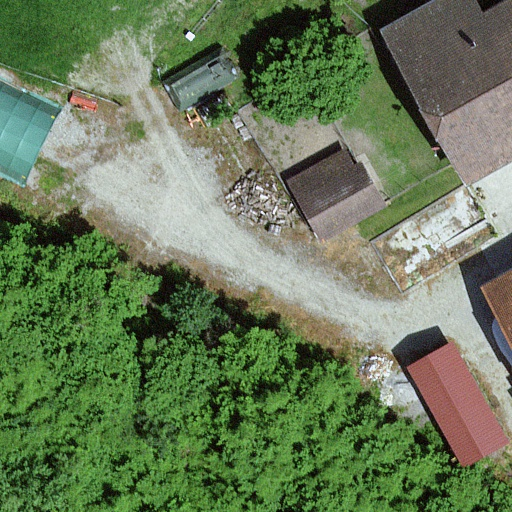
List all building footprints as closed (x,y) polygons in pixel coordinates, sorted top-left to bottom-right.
[(452,0),(390,35),(469,173),(511,148),(511,8),(484,25),(470,0),(452,0)] [(0,64),(0,154),(30,168),(64,94),(0,64)] [(291,183),(324,243),(386,209),(353,149),(291,183)] [(511,280),(486,296),(511,340),(511,280)] [(511,441),(454,340),(409,365),(467,467),(511,441)]
